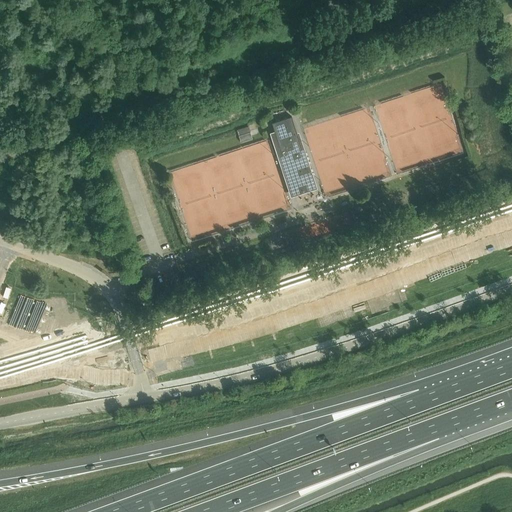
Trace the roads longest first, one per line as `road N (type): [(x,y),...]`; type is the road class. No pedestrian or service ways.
road 1 (motorway): [(423,399),(331,410),(0,483)]
road 2 (unclassified): [(143,398),(299,364),(511,289)]
road 3 (motorway): [(423,399),(121,511)]
road 4 (motorway): [(211,511),(438,427)]
road 5 (unclassified): [(143,398),(109,293),(87,274),(0,240)]
road 6 (motorway): [(279,511),(438,427)]
road 7 (unclassified): [(0,424),(143,398)]
